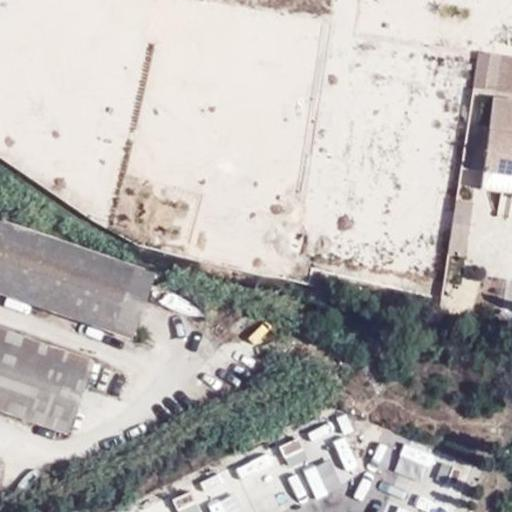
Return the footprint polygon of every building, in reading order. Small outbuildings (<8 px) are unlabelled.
[(474,88),(478,89),(483,54),(478,53),(474,88)] [(483,54),(478,89),(497,92),(502,57),(483,54)] [(511,58),(502,57),(497,92),(511,93),(511,58)] [(482,173),(511,176),(511,101),(493,99),(489,128),(477,126),(471,171),(482,173)] [(511,199),(511,176),(482,173),(480,190),(510,194),(510,199),(511,199)] [(452,199),(448,247),(467,249),(472,200),(452,199)] [(154,276),(0,223),(0,410),(68,434),(91,363),(0,331),(0,290),(133,336),(142,310),(154,276)] [(329,480),(356,470),(342,433),(315,444),(329,480)] [(398,437),(393,450),(420,460),(425,447),(398,437)] [(285,511),(325,495),(301,440),(135,511),(285,511)] [(459,484),(465,467),(445,460),(439,477),(459,484)]
